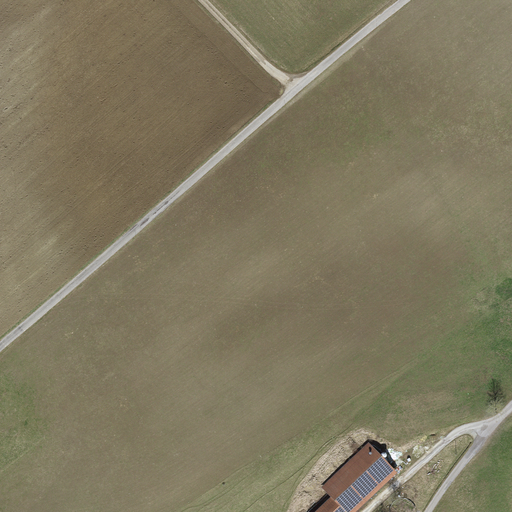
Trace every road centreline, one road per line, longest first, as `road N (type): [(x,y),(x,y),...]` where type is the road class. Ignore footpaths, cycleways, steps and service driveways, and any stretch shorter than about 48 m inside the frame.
road 1 (track): [(0,353),(412,0)]
road 2 (unknown): [(349,511),(436,428),(470,416),(496,428)]
road 3 (track): [(511,409),(430,511)]
road 4 (track): [(307,84),(208,0)]
